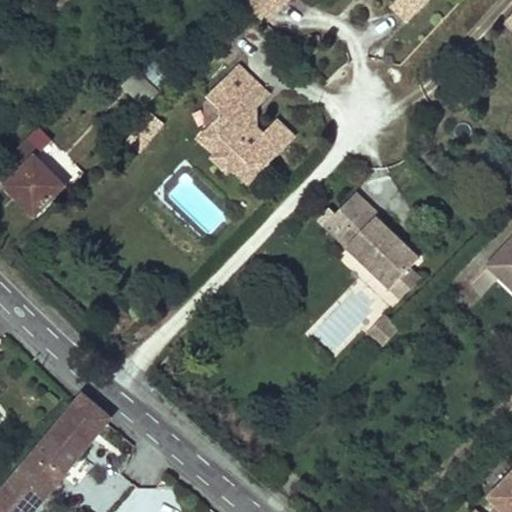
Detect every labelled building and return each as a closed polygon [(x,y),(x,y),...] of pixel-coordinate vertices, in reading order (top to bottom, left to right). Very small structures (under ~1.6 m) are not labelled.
[(286,1),(284,0),(250,0),(246,6),(265,24),(286,1)] [(407,22),(417,12),(404,0),(397,0),(391,7),(407,22)] [(404,0),(417,12),(428,0),(404,0)] [(318,35),(310,36),(311,44),(319,44),(318,35)] [(154,61),(143,73),(162,90),(172,79),(154,61)] [(267,95),(239,68),(210,98),(213,100),(223,110),(223,118),(213,128),(203,139),(219,154),(233,167),(236,170),(241,164),(255,177),(293,137),(278,123),(265,136),(258,130),(249,121),(249,115),(258,105),(267,95)] [(154,98),(160,92),(139,70),(133,76),(154,98)] [(154,98),(133,76),(122,87),(144,108),(154,98)] [(213,100),(208,106),(208,123),(213,128),(223,118),(223,110),(213,100)] [(258,130),(258,105),(249,115),(249,121),(258,130)] [(129,142),(140,151),(162,125),(151,115),(129,142)] [(52,141),(40,128),(0,167),(0,177),(8,186),(12,182),(24,193),(18,199),(35,216),(64,188),(35,159),(52,141)] [(228,172),(233,167),(219,154),(214,159),(228,172)] [(249,183),(255,177),(241,164),(236,170),(249,183)] [(18,199),(24,193),(12,182),(8,186),(6,187),(18,199)] [(325,227),(391,289),(410,269),(419,259),(376,219),(380,216),(356,194),(325,227)] [(511,241),(489,266),(511,287),(511,241)] [(420,278),(410,269),(391,289),(401,299),(420,278)] [(399,329),(385,316),(373,328),(388,342),(399,329)] [(388,342),(373,328),(367,334),(382,348),(388,342)] [(77,403),(0,495),(0,511),(34,511),(107,424),(111,419),(83,396),(77,403)] [(511,511),(511,471),(509,469),(482,497),(494,509),(490,511),(511,511)]
